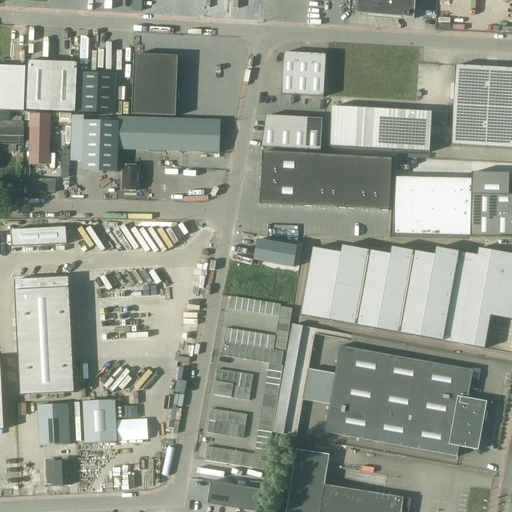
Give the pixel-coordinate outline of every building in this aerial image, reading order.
[(414,19),(414,15),(415,0),(357,0),(356,15),(414,19)] [(281,95),(323,98),(326,56),(284,53),(281,95)] [(176,117),(177,56),(134,55),(132,116),(176,117)] [(78,64),(28,62),(26,112),(76,114),(78,64)] [(26,68),(0,66),(0,111),(24,113),(26,68)] [(511,69),(464,67),(464,66),(455,66),(451,146),(511,149),(511,69)] [(79,113),(115,115),(117,74),(81,73),(79,113)] [(331,107),(329,148),(430,154),(432,113),(331,107)] [(30,115),(29,165),(49,165),(50,115),(30,115)] [(72,122),(71,162),(82,162),(82,172),(117,173),(118,150),(219,153),(220,121),(119,118),(119,123),(84,122),(84,117),(72,116),(72,122)] [(266,116),(261,148),(320,151),(322,120),(266,116)] [(0,121),(0,129),(23,130),(23,122),(21,121),(10,121),(0,121)] [(0,144),(23,145),(23,130),(0,129),(0,144)] [(262,152),(259,204),(389,211),(392,159),(262,152)] [(123,167),(122,190),(138,191),(139,167),(123,167)] [(471,179),(470,216),(511,216),(511,195),(509,196),(509,174),(471,173),(471,179)] [(395,177),(394,235),(470,237),(470,216),(471,179),(395,177)] [(28,180),(28,195),(57,196),(57,187),(43,186),(43,181),(28,180)] [(511,238),(511,216),(470,216),(470,237),(511,238)] [(66,228),(12,231),(12,247),(67,245),(66,228)] [(254,261),(294,268),(297,248),(257,240),(254,261)] [(341,254),(313,249),(301,316),(484,349),(490,316),(511,320),(511,319),(511,254),(479,249),(478,256),(436,249),(435,256),(392,248),(390,255),(342,247),(341,254)] [(16,281),(14,281),(15,291),(20,396),(74,393),(69,289),(69,278),(67,278),(51,279),(32,280),(16,281)] [(272,316),(274,304),(267,303),(265,315),(272,316)] [(280,313),(291,315),(292,309),(281,307),(281,305),(274,304),(272,316),(279,317),(280,313)] [(279,317),(278,325),(289,327),(291,315),(280,313),(279,317)] [(224,343),(230,344),(232,330),(226,329),(224,343)] [(230,344),(236,344),(238,331),(232,330),(230,344)] [(238,331),(236,344),(242,345),(244,332),(238,331)] [(287,344),(288,333),(277,331),(276,337),(275,343),(287,344)] [(248,346),(250,333),(244,332),(242,345),(248,346)] [(250,333),(248,346),(253,347),(256,333),(250,333)] [(259,348),(262,334),(256,333),(253,347),(259,348)] [(268,335),(262,334),(259,348),(265,349),(268,335)] [(265,349),(273,350),(274,348),(286,350),(287,344),(275,343),(276,337),(268,335),(265,349)] [(222,356),(228,357),(230,344),(224,343),(222,356)] [(228,357),(233,358),(236,344),(230,344),(228,357)] [(236,344),(233,358),(239,359),(242,345),(236,344)] [(245,360),(248,346),(242,345),(239,359),(245,360)] [(251,361),(253,347),(248,346),(245,360),(251,361)] [(257,362),(259,348),(253,347),(251,361),(257,362)] [(473,371),(340,347),(324,433),(457,457),(459,447),(478,451),(486,402),(463,398),(466,379),(479,381),(480,374),(467,372),(468,371),(473,372),(473,371)] [(259,348),(257,362),(263,363),(265,349),(259,348)] [(263,363),(269,364),(275,365),(277,351),(273,350),(265,349),(263,363)] [(268,371),(282,373),(283,366),(281,366),(283,352),(277,351),(275,365),(269,364),(268,371)] [(282,373),(268,371),(267,378),(281,380),(282,373)] [(233,386),(239,387),(241,374),(235,373),(233,385),(233,386)] [(247,374),(241,374),(239,387),(245,388),(246,381),(247,374)] [(280,386),(281,380),(267,378),(266,384),(280,386)] [(232,391),(233,386),(233,385),(227,384),(221,383),(216,382),(214,389),(232,391)] [(279,392),(280,386),(266,384),(265,390),(279,392)] [(213,395),(231,398),(232,391),(214,389),(213,395)] [(279,392),(265,390),(264,396),(278,398),(279,392)] [(277,404),(278,398),(264,396),(263,402),(277,404)] [(83,402),(85,444),(117,443),(115,401),(83,402)] [(262,407),(276,410),(277,404),(263,402),(262,407)] [(40,446),(70,445),(68,405),(38,406),(40,446)] [(262,407),(261,413),(275,416),(276,410),(262,407)] [(260,419),(274,422),(275,416),(261,413),(260,419)] [(274,422),(260,419),(259,425),(273,427),(274,422)] [(258,431),(272,433),(273,427),(259,425),(258,431)] [(257,437),(271,439),(272,433),(258,431),(257,437)] [(271,439),(257,437),(256,443),(270,445),(271,439)] [(270,445),(256,443),(255,449),(269,451),(270,445)] [(211,462),(213,448),(207,447),(205,461),(211,462)] [(217,463),(219,449),(213,448),(211,462),(217,463)] [(222,464),(225,450),(219,449),(217,463),(222,464)] [(255,449),(254,455),(260,456),(258,470),(264,471),(266,457),(268,457),(269,451),(255,449)] [(228,465),(231,451),(225,450),(222,464),(228,465)] [(403,499),(324,486),(329,455),(296,450),(285,511),(400,511),(402,499),(403,499)] [(228,465),(234,466),(237,452),(231,451),(228,465)] [(234,466),(240,467),(242,453),(237,452),(234,466)] [(248,454),(242,453),(240,467),(246,468),(248,454)] [(246,468),(258,470),(260,456),(254,455),(248,454),(246,468)] [(70,462),(53,462),(55,486),(71,485),(70,462)] [(211,482),(208,504),(256,511),(257,511),(261,490),(211,482)]
